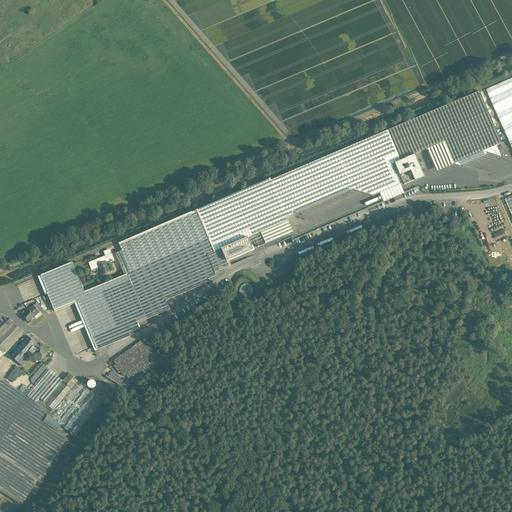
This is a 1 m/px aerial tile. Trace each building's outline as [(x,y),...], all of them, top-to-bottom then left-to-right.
[(511,0),(476,0),(477,16),(475,15),(475,16),(470,17),(485,37),(491,37),(491,40),(494,44),(486,50),(506,55),(511,50),(511,0)] [(234,54),(227,54),(227,57),(237,73),(237,66),(239,66),(243,63),(243,59),(241,56),(243,55),(242,53),(246,51),(247,51),(247,48),(245,48),(242,50),(241,48),(238,48),(238,45),(238,44),(242,41),(237,41),(234,43),(236,43),(237,45),(236,46),(236,49),(234,50),(234,54)] [(383,50),(363,57),(365,63),(368,62),(368,63),(382,59),(381,56),(385,55),(383,50)] [(259,62),(254,65),(255,73),(251,73),(254,75),(259,72),(258,77),(258,78),(260,77),(259,70),(261,76),(263,76),(266,74),(267,72),(265,67),(261,68),(260,65),(261,65),(265,67),(266,64),(264,60),(261,61),(260,62),(259,62)] [(394,95),(419,85),(412,67),(386,77),(394,95)] [(511,77),(486,89),(511,148),(511,77)] [(271,180),(270,180),(287,217),(294,214),(293,214),(294,210),(348,187),(350,190),(352,189),(373,195),(403,182),(395,162),(406,158),(415,154),(445,141),(454,163),(483,151),(496,145),(502,143),(479,91),(271,180)] [(496,145),(483,151),(501,156),(496,145)] [(419,163),(415,154),(406,158),(415,179),(415,180),(424,176),(420,167),(421,167),(421,166),(421,165),(420,163),(419,163)] [(406,158),(395,162),(403,182),(404,184),(415,179),(406,158)] [(125,275),(85,291),(72,262),(41,275),(48,293),(47,293),(55,311),(75,303),(76,302),(78,302),(98,349),(133,334),(132,331),(140,328),(137,323),(170,309),(166,300),(210,281),(209,278),(216,275),(215,272),(231,265),(229,259),(227,260),(221,248),(248,236),(253,248),(257,246),(258,247),(259,246),(293,231),(287,217),(270,180),(271,180),(270,178),(119,243),(122,250),(116,253),(125,275)] [(248,236),(221,248),(227,260),(229,259),(250,250),(253,249),(253,248),(248,236)] [(111,254),(89,262),(91,267),(98,265),(102,274),(111,271),(107,261),(110,260),(111,261),(114,260),(111,254)] [(37,302),(29,309),(22,315),(28,321),(34,316),(40,312),(40,313),(44,310),(37,302)] [(9,318),(0,327),(0,339),(15,324),(9,318)] [(15,324),(0,339),(0,349),(20,328),(15,324)] [(28,336),(10,355),(20,365),(26,359),(23,356),(28,351),(32,346),(36,343),(28,336)] [(139,378),(163,362),(146,336),(117,355),(120,359),(112,364),(120,376),(125,372),(131,381),(135,379),(133,377),(136,375),(139,378)] [(40,347),(37,349),(36,348),(35,349),(32,346),(28,351),(31,353),(32,352),(40,360),(47,353),(40,347)] [(33,400),(0,377),(0,455),(39,481),(67,438),(42,422),(48,414),(49,414),(78,381),(69,373),(62,380),(44,402),(40,398),(37,402),(33,400)] [(55,374),(33,400),(37,402),(40,398),(44,402),(62,380),(55,374)] [(108,374),(107,377),(114,381),(123,387),(126,382),(118,377),(116,379),(108,374)] [(95,385),(95,384),(95,382),(94,381),(92,380),(91,379),(89,380),(88,381),(87,382),(87,384),(87,385),(88,387),(89,388),(91,388),(92,388),(94,387),(95,385)] [(102,402),(78,381),(49,414),(73,435),(102,402)]
